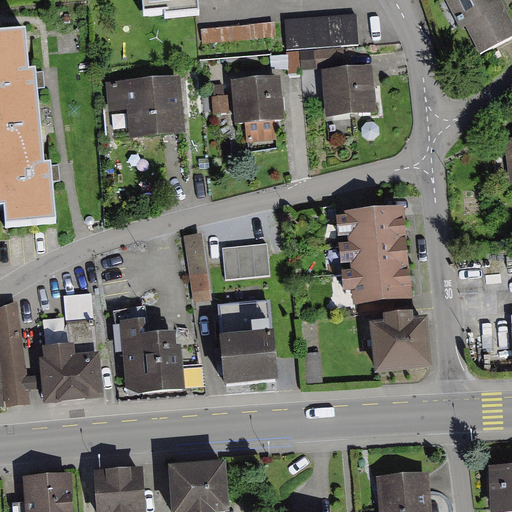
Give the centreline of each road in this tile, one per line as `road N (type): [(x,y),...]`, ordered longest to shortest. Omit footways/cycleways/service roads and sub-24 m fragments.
road 1 (secondary): [(0,449),(454,415)]
road 2 (residential): [(426,165),(88,246),(0,293)]
road 3 (residential): [(426,165),(454,415)]
road 4 (residential): [(395,0),(420,46),(436,127)]
